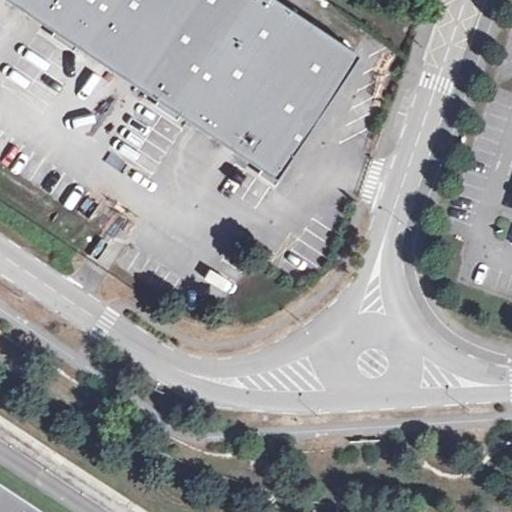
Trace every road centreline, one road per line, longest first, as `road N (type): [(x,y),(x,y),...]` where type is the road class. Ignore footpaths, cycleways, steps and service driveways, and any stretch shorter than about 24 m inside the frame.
road 1 (unclassified): [(369,368),(239,384),(190,374),(0,253)]
road 2 (unclassified): [(369,368),(386,255),(465,0)]
road 3 (residential): [(511,373),(369,368)]
